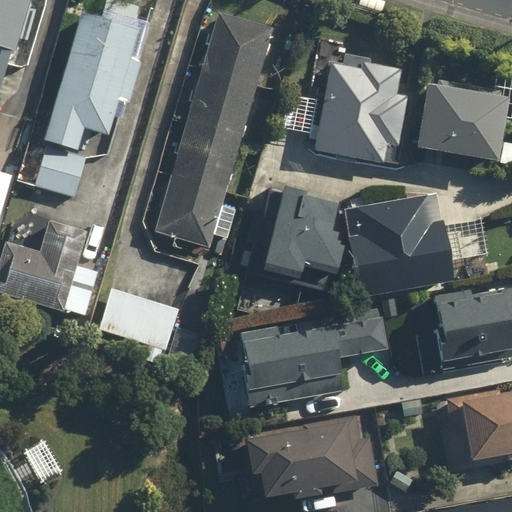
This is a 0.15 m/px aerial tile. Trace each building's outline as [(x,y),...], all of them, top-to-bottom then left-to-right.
[(0,0),(0,108),(0,109),(16,51),(21,52),(35,0),(0,0)] [(46,141),(81,151),(88,128),(113,135),(118,118),(127,120),(154,27),(86,7),(46,141)] [(276,26),(220,10),(156,232),(213,248),(276,26)] [(334,63),(318,151),(386,163),(389,144),(400,146),(408,97),(401,96),(406,68),(366,61),(365,68),(334,63)] [(511,111),(511,91),(428,82),(421,148),(507,158),(511,111)] [(81,151),(46,141),(33,184),(78,197),(90,156),(81,153),(81,151)] [(0,214),(10,181),(0,177),(0,214)] [(338,225),(344,204),(289,186),(287,192),(272,188),(266,210),(261,208),(244,272),(265,278),(268,267),(310,278),(313,265),(340,273),(348,242),(343,240),(346,227),(338,225)] [(444,190),(349,207),(366,297),(460,280),(444,190)] [(7,240),(0,260),(0,292),(89,318),(102,273),(81,267),(92,230),(35,214),(26,245),(7,240)] [(180,308),(111,285),(97,326),(166,350),(180,308)] [(511,289),(470,296),(469,292),(432,298),(444,372),(511,360),(511,359),(510,347),(511,346),(511,289)] [(348,312),(349,322),(281,331),(281,327),(247,332),(254,388),(351,374),(349,355),(392,349),(387,314),(382,314),(381,307),(348,312)] [(440,425),(448,472),(511,461),(511,385),(451,395),(455,422),(440,425)] [(309,428),(251,438),(259,473),(268,472),(272,498),(301,493),(302,499),(329,495),(328,485),(352,481),(353,488),(381,484),(372,434),(360,436),(357,415),(308,423),(309,428)]
